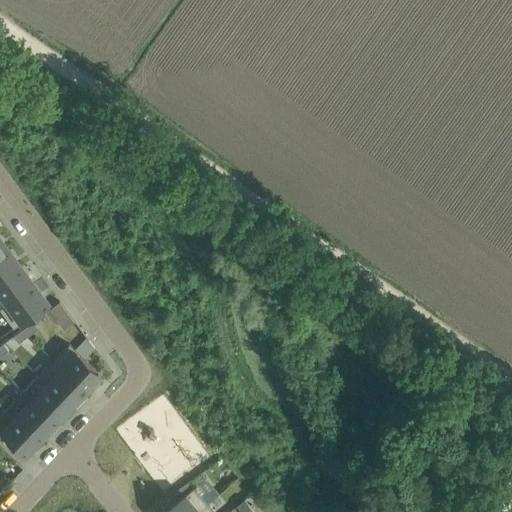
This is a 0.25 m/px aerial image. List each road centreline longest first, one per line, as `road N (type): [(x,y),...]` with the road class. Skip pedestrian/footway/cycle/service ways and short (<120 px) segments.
road 1 (track): [(511,394),(0,26)]
road 2 (residential): [(69,457),(138,376),(0,180)]
